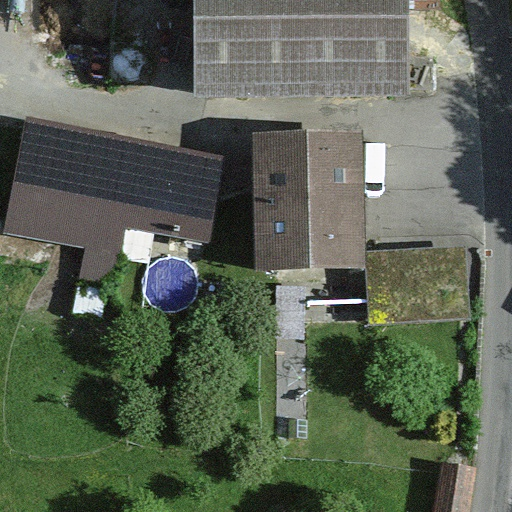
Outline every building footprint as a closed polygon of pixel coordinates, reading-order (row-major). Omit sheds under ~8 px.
[(402,0),(200,0),(202,94),(404,91),(402,0)] [(116,69),(117,74),(121,78),(125,81),(131,83),(136,82),(141,80),(145,77),(147,72),(148,67),(147,62),(145,57),(141,53),(137,51),(131,50),(126,51),(121,54),(118,58),(116,63),(116,69)] [(74,70),(75,75),(79,79),(83,82),(89,83),(94,83),(99,81),(102,77),(105,73),(106,68),(105,62),(103,58),(99,54),(95,52),(89,51),(84,52),(79,55),(76,59),(74,64),(74,70)] [(221,168),(32,132),(13,232),(116,252),(122,224),(207,241),(221,168)] [(355,152),(261,156),(265,277),(360,273),(355,152)] [(463,256),(366,264),(371,331),(468,323),(463,256)] [(445,472),(438,511),(469,511),(475,477),(445,472)]
